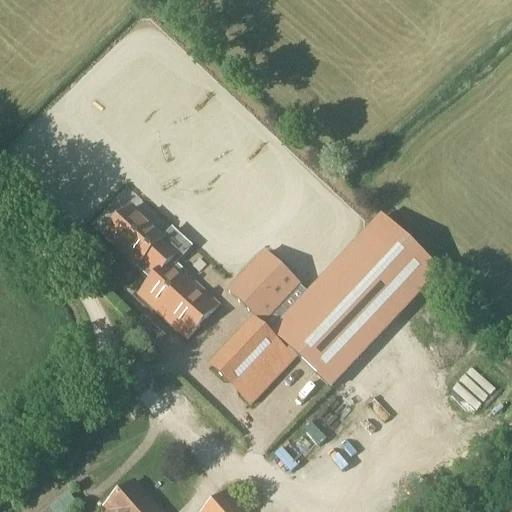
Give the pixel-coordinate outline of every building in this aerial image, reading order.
[(131,212),(108,236),(140,267),(144,262),(158,276),(155,279),(152,283),(139,297),(186,341),(218,307),(171,264),(175,260),(159,246),(163,242),(131,212)] [(259,322),(214,370),(252,405),(261,396),(297,358),(332,391),(441,274),(382,219),(309,296),(265,255),(229,294),(259,322)] [(159,511),(134,484),(105,510),(106,511),(159,511)] [(69,494),(49,509),(51,511),(69,511),(77,506),(69,494)] [(240,511),(225,495),(206,511),(240,511)]
